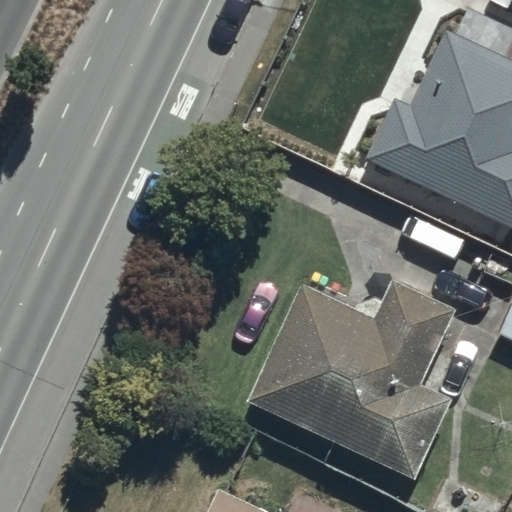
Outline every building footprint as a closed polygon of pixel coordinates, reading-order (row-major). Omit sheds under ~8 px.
[(502,257),(511,261),(511,35),(467,14),(454,42),(447,39),(412,114),(394,106),(365,169),(511,237),(502,257)] [(300,299),(247,411),(413,489),(449,411),(422,398),(457,322),(396,294),(377,335),(300,299)] [(511,312),(498,340),(511,347),(511,312)] [(153,431),(139,460),(204,493),(219,463),(153,431)] [(238,511),(220,503),(216,511),(238,511)]
